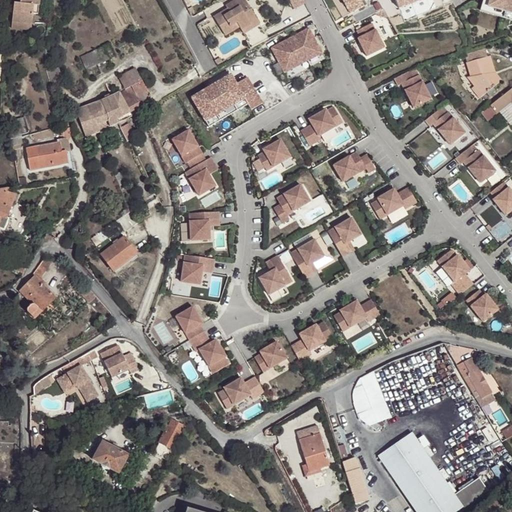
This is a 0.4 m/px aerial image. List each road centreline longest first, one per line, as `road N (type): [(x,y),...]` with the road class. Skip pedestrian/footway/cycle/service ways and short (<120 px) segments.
road 1 (residential): [(125,324),(231,439),(432,337),(511,353)]
road 2 (residential): [(22,389),(26,462),(15,511)]
road 3 (residential): [(22,389),(125,324)]
